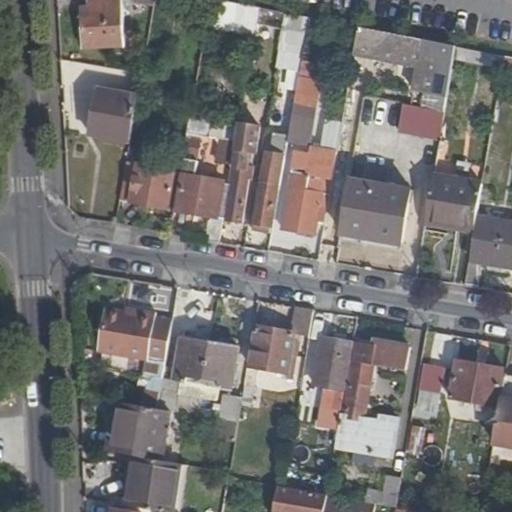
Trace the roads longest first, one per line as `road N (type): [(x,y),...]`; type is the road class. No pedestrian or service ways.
road 1 (residential): [(511,326),(28,236)]
road 2 (unclassified): [(44,511),(28,236)]
road 3 (unclassified): [(28,236),(16,0)]
